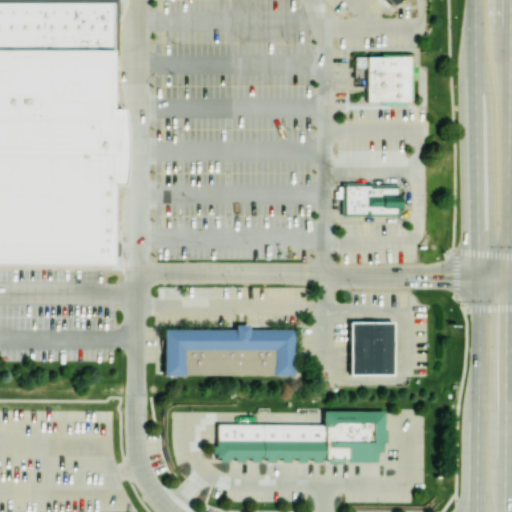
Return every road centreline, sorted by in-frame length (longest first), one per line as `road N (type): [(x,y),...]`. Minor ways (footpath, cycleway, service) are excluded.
road 1 (secondary): [(504,511),(511,0)]
road 2 (residential): [(137,271),(478,278)]
road 3 (secondary): [(475,0),(478,278)]
road 4 (residential): [(137,271),(139,453),(173,511)]
road 5 (secondary): [(478,278),(476,511)]
